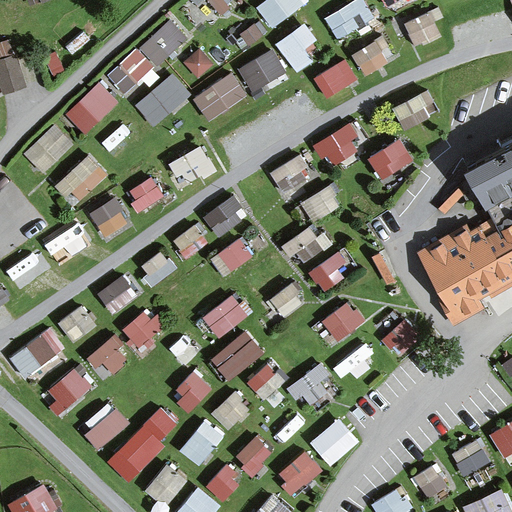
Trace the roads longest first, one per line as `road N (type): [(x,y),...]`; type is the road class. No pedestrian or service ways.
road 1 (track): [(511,43),(435,65),(305,134),(0,337)]
road 2 (unclassified): [(0,396),(121,511)]
